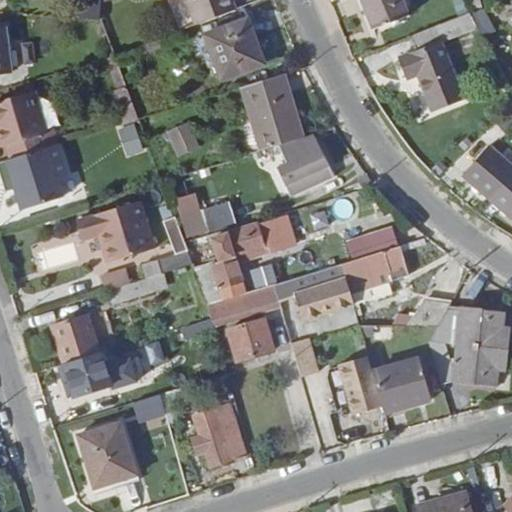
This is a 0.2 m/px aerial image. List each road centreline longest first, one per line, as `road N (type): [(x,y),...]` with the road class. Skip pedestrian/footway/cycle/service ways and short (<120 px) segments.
road 1 (residential): [(302,0),(352,106),(398,173),(449,223),(511,263)]
road 2 (residential): [(221,511),(511,429)]
road 3 (residential): [(0,345),(51,511)]
